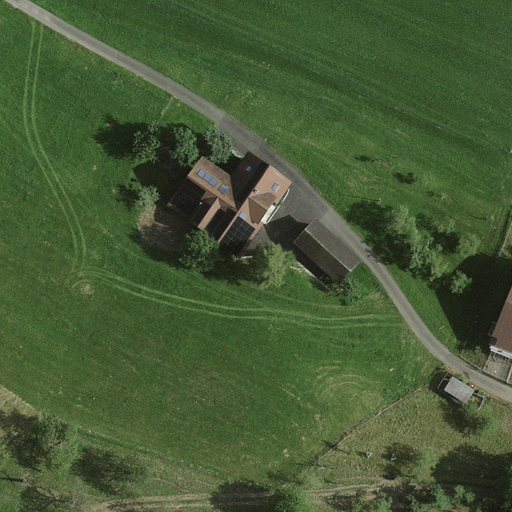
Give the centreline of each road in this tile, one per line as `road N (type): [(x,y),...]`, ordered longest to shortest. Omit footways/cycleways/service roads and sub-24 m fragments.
road 1 (residential): [(15,0),(258,146),(366,254),(453,363),(511,397)]
road 2 (track): [(511,498),(95,501)]
